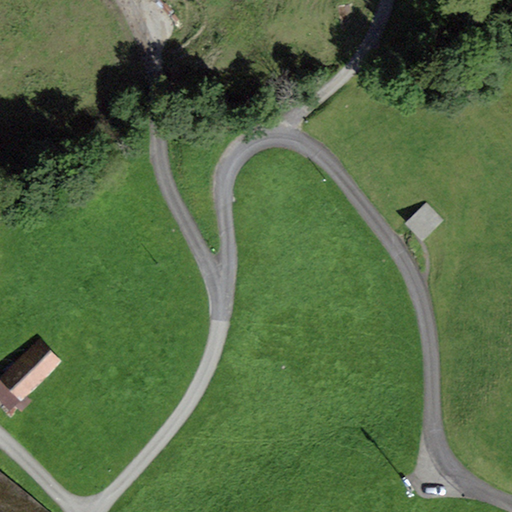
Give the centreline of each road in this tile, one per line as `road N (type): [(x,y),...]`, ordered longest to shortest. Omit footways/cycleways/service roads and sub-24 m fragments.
road 1 (track): [(278,136),(324,153),(414,280),(441,456),(458,478),(511,504)]
road 2 (track): [(226,287),(162,169),(156,74),(124,0)]
road 3 (track): [(100,511),(198,391),(226,287)]
road 4 (track): [(226,287),(225,189),(235,158),(256,139),(278,136)]
road 5 (track): [(278,136),(342,81),(375,39),(389,0)]
